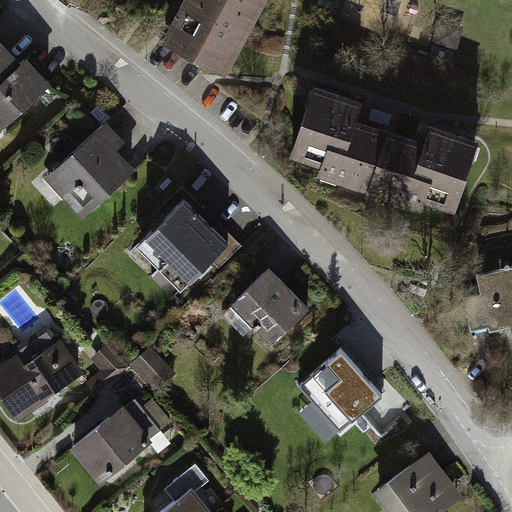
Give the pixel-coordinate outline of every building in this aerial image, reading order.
[(268,0),(184,0),(161,43),(227,78),(268,0)] [(0,88),(21,66),(0,47),(0,88)] [(21,66),(0,88),(0,136),(46,92),(21,66)] [(365,101),(315,85),(291,158),(321,167),(318,176),(367,193),(389,130),(359,120),(365,101)] [(389,130),(367,193),(424,211),(427,203),(457,213),(482,141),(432,125),(426,142),(389,130)] [(135,165),(102,133),(49,186),(82,218),(135,165)] [(163,273),(206,226),(182,206),(140,252),(163,273)] [(206,226),(163,273),(184,292),(224,248),(206,226)] [(511,267),(478,275),(481,293),(464,298),(472,332),(480,330),(489,328),(490,333),(511,328),(511,332),(511,267)] [(267,275),(230,311),(267,349),(304,313),(267,275)] [(54,329),(0,369),(0,398),(14,420),(83,374),(54,329)] [(132,361),(158,388),(177,370),(152,343),(132,361)] [(342,343),(289,391),(331,438),(384,390),(342,343)] [(120,404),(66,447),(90,478),(144,435),(120,404)] [(433,451),(371,495),(383,511),(444,511),(466,496),(433,451)] [(207,511),(193,496),(172,511),(207,511)]
